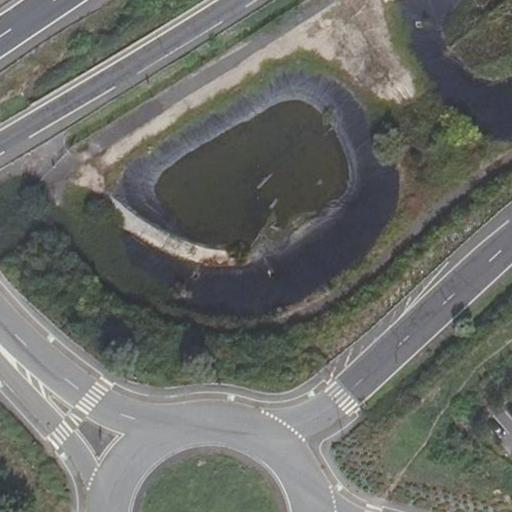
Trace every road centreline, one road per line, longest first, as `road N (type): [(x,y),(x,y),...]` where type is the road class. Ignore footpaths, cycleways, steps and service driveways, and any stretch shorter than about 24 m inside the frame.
road 1 (motorway): [(511,242),(338,400),(288,427),(248,427)]
road 2 (motorway): [(0,141),(236,0)]
road 3 (tertiary): [(188,422),(108,401),(9,345)]
road 4 (tertiary): [(9,345),(89,459),(106,511)]
road 5 (tertiary): [(188,422),(131,457),(110,511)]
